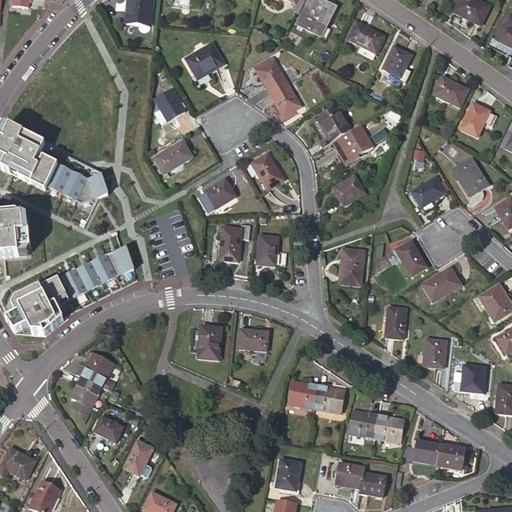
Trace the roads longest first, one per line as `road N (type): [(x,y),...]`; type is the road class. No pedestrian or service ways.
road 1 (residential): [(24,385),(84,331),(167,294),(266,299),(308,321)]
road 2 (residential): [(308,321),(314,299),(297,150),(247,114),(228,125)]
road 3 (residential): [(308,321),(511,455)]
road 4 (residential): [(386,0),(511,94)]
road 5 (residential): [(105,511),(24,385)]
road 6 (residential): [(0,101),(82,0)]
